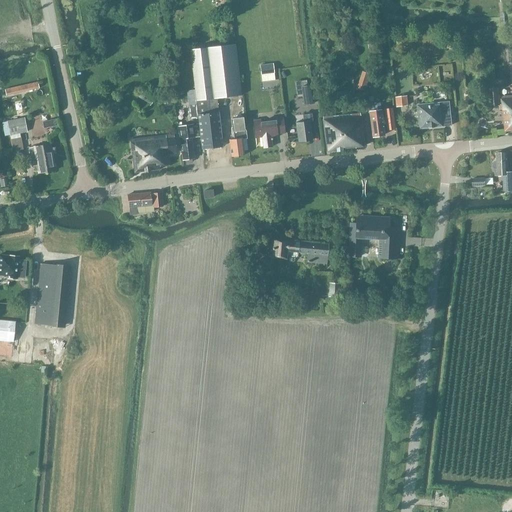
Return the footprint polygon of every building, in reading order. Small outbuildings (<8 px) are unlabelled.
[(235,44),(190,49),(196,99),(198,116),(202,149),(223,147),(217,98),(241,95),(235,44)] [(273,65),(260,66),(261,75),(262,82),(276,80),(275,73),(273,65)] [(5,88),(6,94),(40,88),(39,82),(5,88)] [(302,87),(304,104),(304,105),(314,103),(311,86),(302,87)] [(489,88),(491,106),(500,105),(500,110),(503,110),(505,131),(511,130),(511,95),(499,97),(499,87),(489,88)] [(408,106),(407,96),(395,98),(396,107),(408,106)] [(198,116),(196,99),(188,100),(190,117),(198,116)] [(449,102),(417,105),(419,129),(451,126),(449,102)] [(392,109),(369,112),(372,136),(384,135),(384,130),(395,129),(392,109)] [(299,142),(312,140),(310,121),(313,121),(312,113),(302,114),(303,122),(296,123),(299,142)] [(323,117),(327,152),(356,149),(356,147),(365,146),(360,114),(323,117)] [(261,119),(253,120),(254,124),(256,138),(262,137),(263,148),(272,147),(271,136),(278,135),(277,134),(285,133),(283,117),(275,117),(275,121),(261,123),(261,119)] [(7,121),(10,135),(27,132),(24,118),(7,121)] [(235,139),(230,140),(232,157),(233,156),(234,158),(237,157),(238,156),(244,155),(242,139),(247,138),(245,124),(244,125),(243,118),(233,119),(234,126),(233,126),(235,139)] [(192,137),(195,137),(193,124),(179,127),(183,160),(185,160),(186,162),(187,163),(191,162),(192,161),(192,159),(194,159),(192,137)] [(168,154),(177,153),(174,134),(130,140),(135,173),(161,169),(160,166),(169,165),(168,154)] [(12,139),(14,151),(23,150),(21,137),(12,139)] [(34,147),(39,173),(56,170),(54,157),(51,158),(49,145),(34,147)] [(502,175),(503,191),(511,190),(511,171),(509,171),(508,151),(496,152),(497,160),(495,160),(493,162),(493,166),(495,167),(497,167),(497,171),(495,171),(495,175),(502,175)] [(484,178),(473,178),(474,186),(485,185),(484,178)] [(152,195),(153,207),(162,206),(161,192),(152,193),(152,195)] [(150,193),(128,195),(129,208),(130,215),(137,215),(137,213),(154,211),(153,207),(152,195),(150,195),(150,193)] [(349,255),(360,256),(361,237),(380,239),(379,257),(396,258),(398,227),(388,227),(388,218),(357,216),(357,224),(351,223),(349,255)] [(307,254),(306,262),(327,264),(328,244),(271,238),(270,246),(272,246),(271,258),(287,259),(287,257),(298,258),(298,253),(307,254)] [(8,278),(17,279),(18,266),(19,266),(20,265),(21,264),(20,262),(20,261),(19,260),(19,256),(10,256),(0,254),(0,274),(8,276),(8,278)] [(35,324),(49,325),(49,326),(64,328),(70,265),(55,264),(55,265),(41,264),(35,324)] [(0,340),(13,341),(15,322),(0,320),(0,340)] [(34,348),(34,358),(51,358),(51,342),(39,342),(39,348),(34,348)]
